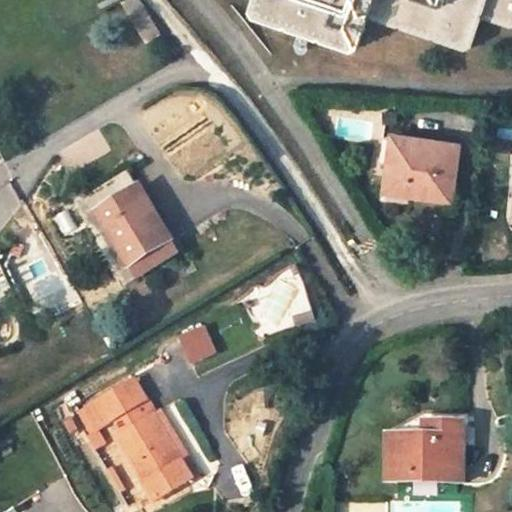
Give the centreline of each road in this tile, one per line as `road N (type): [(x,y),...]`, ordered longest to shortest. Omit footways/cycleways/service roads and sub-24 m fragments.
road 1 (residential): [(152,0),(347,266),(392,314)]
road 2 (unclassified): [(297,511),(341,347),(392,314)]
road 3 (unclassified): [(392,314),(511,297)]
